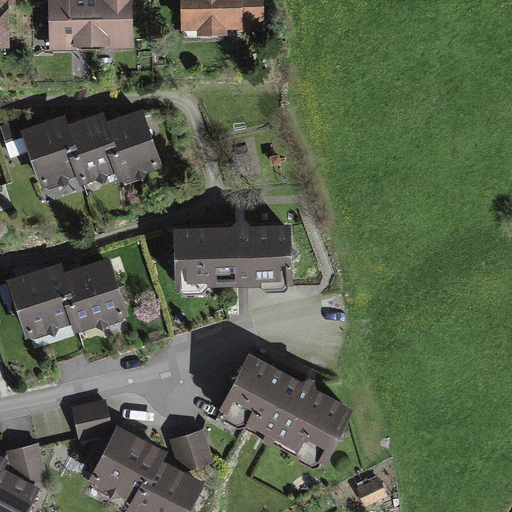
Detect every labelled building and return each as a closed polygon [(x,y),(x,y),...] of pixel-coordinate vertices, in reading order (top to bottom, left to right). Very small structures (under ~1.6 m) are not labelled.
[(52,0),(53,42),(126,40),(125,0),(52,0)] [(169,0),(171,32),(260,27),(258,0),(169,0)] [(62,118),(25,132),(44,184),(79,171),(83,181),(118,168),(123,181),(160,167),(140,114),(106,127),(103,117),(66,130),(62,118)] [(287,226),(178,230),(180,284),(289,280),(287,226)] [(57,266),(9,283),(27,333),(74,316),(78,326),(123,310),(106,259),(60,275),(57,266)] [(350,407),(251,357),(224,408),(323,458),(350,407)] [(112,428),(104,398),(72,407),(81,437),(112,428)] [(161,453),(115,431),(94,478),(137,497),(131,510),(134,511),(184,511),(198,483),(156,464),(161,453)] [(203,432),(173,442),(183,471),(212,461),(203,432)] [(0,464),(2,460),(0,459),(0,511),(29,511),(39,491),(0,473),(0,464)] [(358,490),(365,507),(388,496),(381,480),(358,490)]
